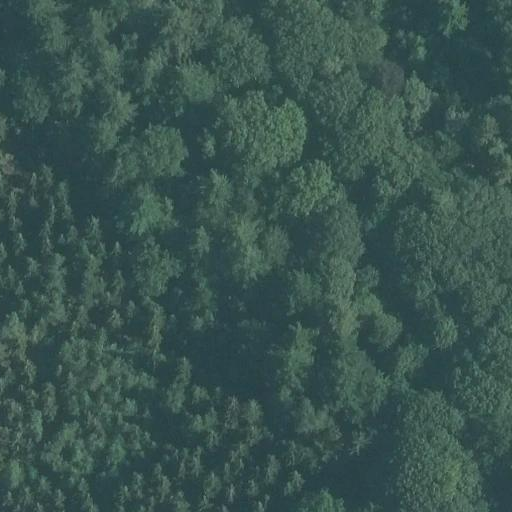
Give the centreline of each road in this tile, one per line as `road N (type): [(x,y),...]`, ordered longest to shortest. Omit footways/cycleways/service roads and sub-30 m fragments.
road 1 (tertiary): [(453,511),(200,0)]
road 2 (track): [(310,511),(511,404)]
